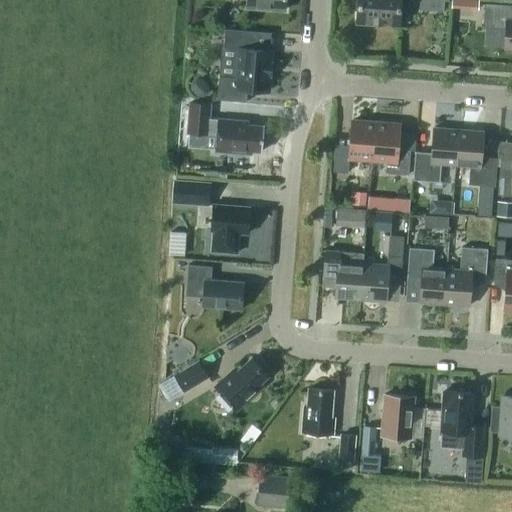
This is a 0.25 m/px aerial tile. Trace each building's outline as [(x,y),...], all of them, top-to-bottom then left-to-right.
[(246,0),(246,7),(285,10),(285,0),(246,0)] [(358,0),(357,21),(398,24),(400,0),(358,0)] [(504,47),(511,47),(511,19),(511,17),(511,5),(485,3),(483,27),(506,29),(504,47)] [(219,75),(218,87),(217,99),(241,101),(242,89),(266,91),(268,75),(271,75),(272,62),(269,62),(270,50),(256,49),(257,31),(225,28),(223,46),(242,48),(241,59),(237,59),(236,77),(219,75)] [(211,104),(190,102),(188,132),(218,134),(216,151),(251,154),(251,150),(262,151),(264,126),(248,125),(248,121),(209,118),(211,104)] [(351,121),(349,145),(348,158),(373,160),(376,122),(351,121)] [(376,122),(373,160),(387,161),(386,173),(409,174),(410,150),(398,149),(400,124),(376,122)] [(441,164),(456,165),(459,129),(434,127),(432,153),(415,152),(413,180),(440,182),(441,164)] [(459,129),(456,165),(470,166),(469,184),(479,185),(493,186),(495,186),(497,158),(481,157),(483,131),(459,129)] [(511,193),(511,167),(500,167),(498,195),(511,196),(511,193)] [(175,179),(173,201),(208,204),(210,182),(175,179)] [(479,185),(479,193),(492,194),(493,186),(479,185)] [(365,205),(366,192),(354,191),(352,204),(365,205)] [(409,212),(410,199),(389,197),(388,210),(409,212)] [(443,201),(441,213),(451,214),(452,202),(443,201)] [(506,217),(508,202),(497,201),(497,202),(496,217),(506,217)] [(236,232),(247,233),(249,207),(214,204),(211,230),(214,231),(212,251),(235,252),(236,232)] [(492,206),(478,205),(477,214),(491,215),(492,206)] [(342,208),(342,220),(365,221),(366,209),(342,208)] [(438,228),(448,229),(449,217),(439,216),(438,228)] [(498,235),(511,237),(511,224),(499,223),(498,235)] [(363,264),(361,298),(386,299),(387,281),(400,282),(404,236),(389,235),(387,266),(363,264)] [(504,256),(505,241),(497,240),(496,255),(504,256)] [(447,268),(444,304),(469,306),(471,281),(485,282),(488,249),(462,247),(460,269),(447,268)] [(420,302),(444,304),(447,268),(432,267),(434,249),(409,248),(407,275),(422,276),(420,302)] [(335,296),(361,298),(363,264),(364,253),(325,251),(323,283),(336,284),(335,296)] [(504,308),(511,308),(511,259),(495,259),(494,282),(506,283),(504,308)] [(212,266),(188,264),(186,295),(203,297),(203,306),(242,309),(244,282),(211,279),(212,266)] [(268,376),(252,358),(232,375),(230,372),(215,386),(236,410),(262,386),(260,383),(268,376)] [(199,360),(174,375),(184,391),(208,377),(199,360)] [(302,432),(333,434),(335,418),(331,417),(334,390),(309,388),(307,406),(304,406),(302,432)] [(474,393),(444,391),(440,447),(463,448),(463,454),(483,456),(485,426),(471,425),(474,393)] [(381,435),(411,438),(415,396),(384,394),(381,435)] [(511,431),(511,395),(503,395),(502,407),(493,406),(491,430),(511,431)] [(360,454),(374,455),(376,426),(362,425),(360,454)] [(339,458),(353,459),(355,435),(341,434),(339,458)] [(168,458),(170,444),(157,442),(154,455),(168,458)] [(464,479),(481,481),(482,471),(465,469),(464,479)] [(261,474),(258,504),(287,507),(290,477),(261,474)]
